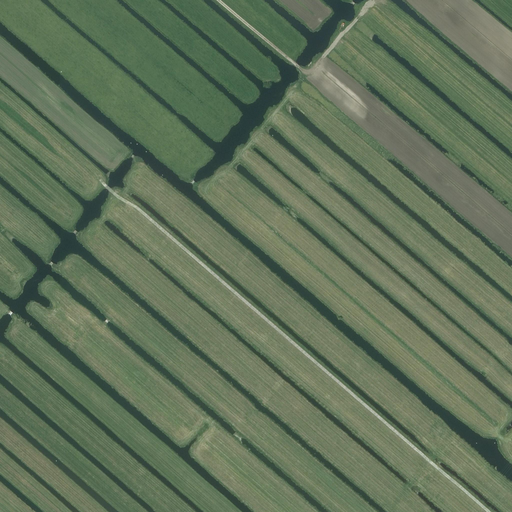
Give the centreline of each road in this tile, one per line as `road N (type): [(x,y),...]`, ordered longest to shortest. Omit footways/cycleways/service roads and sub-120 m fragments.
road 1 (track): [(487,511),(104,185),(0,86)]
road 2 (track): [(227,170),(360,13)]
